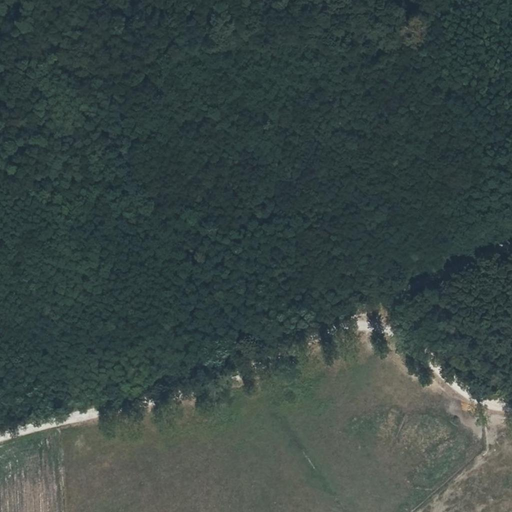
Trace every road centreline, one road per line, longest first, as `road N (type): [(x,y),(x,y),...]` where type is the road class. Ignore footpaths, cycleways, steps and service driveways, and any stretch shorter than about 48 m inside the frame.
road 1 (unclassified): [(0,439),(237,374),(326,331),(353,328),(382,329),(465,394),(511,405)]
road 2 (track): [(353,328),(368,310),(511,247)]
